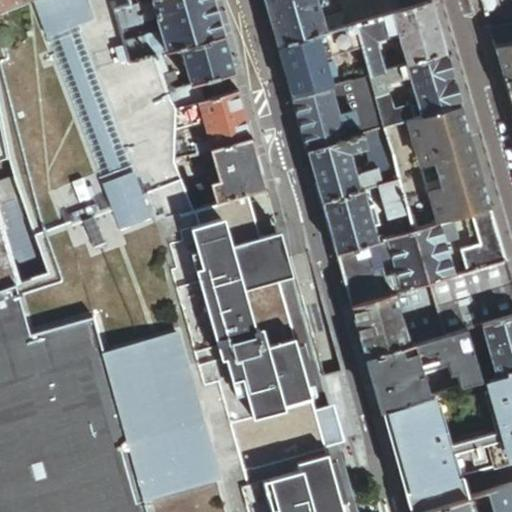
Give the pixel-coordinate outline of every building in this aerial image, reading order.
[(130,4),(128,0),(31,0),(0,14),(0,131),(6,157),(30,149),(33,159),(36,168),(51,215),(66,265),(114,248),(93,182),(61,81),(129,62),(122,41),(119,29),(113,8),(130,4)] [(0,0),(0,14),(31,0),(0,0)] [(212,0),(142,0),(136,2),(142,23),(156,19),(160,32),(146,36),(151,56),(155,54),(162,53),(179,48),(223,35),(212,0)] [(265,0),(279,47),(347,26),(343,14),(323,19),(319,5),(323,6),(325,3),(324,0),(265,0)] [(376,0),(343,10),(343,14),(347,26),(354,24),(403,9),(400,0),(376,0)] [(430,2),(429,0),(400,0),(403,9),(430,2)] [(497,4),(496,0),(481,0),(485,11),(494,9),(497,4)] [(142,23),(136,2),(130,4),(113,8),(119,29),(142,23)] [(445,53),(430,2),(403,9),(354,24),(361,48),(363,54),(369,76),(379,73),(376,64),(375,59),(372,51),(370,42),(388,37),(389,35),(398,32),(405,56),(407,65),(445,53)] [(347,26),(279,47),(286,72),(294,99),(332,87),(330,82),(326,67),(323,58),(354,49),(361,48),(354,24),(347,26)] [(511,44),(511,24),(490,28),(496,48),(511,44)] [(233,73),(223,35),(179,48),(190,85),(193,85),(233,73)] [(130,38),(122,41),(129,62),(139,59),(151,56),(146,36),(131,41),(130,38)] [(395,44),(372,51),(375,59),(397,52),(395,44)] [(511,81),(511,44),(496,48),(506,83),(511,81)] [(363,54),(361,48),(354,49),(356,56),(363,54)] [(375,59),(376,64),(399,58),(397,52),(375,59)] [(167,72),(162,53),(155,54),(166,92),(179,89),(173,70),(167,72)] [(452,80),(445,53),(407,65),(399,67),(401,73),(409,71),(414,90),(452,80)] [(399,67),(407,65),(405,56),(399,58),(376,64),(379,73),(399,67)] [(139,59),(129,62),(61,81),(93,182),(174,160),(139,59)] [(326,67),(330,82),(340,79),(335,64),(326,67)] [(399,67),(379,73),(369,76),(374,93),(379,112),(384,128),(406,122),(414,119),(412,113),(410,107),(393,112),(385,84),(403,79),(401,73),(399,67)] [(374,93),(369,76),(351,81),(355,98),(364,95),(374,93)] [(330,82),(332,87),(341,84),(340,79),(330,82)] [(460,106),(452,80),(414,90),(420,111),(412,113),(414,119),(460,106)] [(332,87),(294,99),(308,150),(346,139),(361,135),(365,134),(361,117),(342,123),(338,108),(337,104),(340,102),(355,98),(351,81),(341,84),(332,87)] [(190,85),(179,89),(166,92),(172,112),(178,110),(198,104),(193,85),(190,85)] [(252,139),(239,92),(198,104),(203,120),(203,122),(212,149),(252,139)] [(379,112),(374,93),(364,95),(370,115),(379,112)] [(370,115),(364,95),(355,98),(340,102),(342,107),(338,108),(342,123),(361,117),(370,115)] [(198,104),(178,110),(176,130),(198,124),(198,122),(203,120),(198,104)] [(490,210),(460,106),(414,119),(406,122),(416,158),(417,158),(419,166),(422,168),(433,165),(440,190),(426,193),(435,225),(453,220),(455,220),(463,218),(469,216),(490,210)] [(365,134),(384,128),(379,112),(370,115),(361,117),(365,134)] [(399,180),(384,128),(365,134),(361,135),(365,148),(371,167),(375,166),(380,185),(399,180)] [(361,135),(346,139),(350,153),(365,148),(361,135)] [(266,189),(252,139),(212,149),(209,150),(212,159),(217,181),(210,183),(215,203),(246,194),(266,189)] [(346,139),(308,150),(323,202),(361,191),(356,174),(350,153),(346,139)] [(9,167),(33,159),(30,149),(6,157),(9,167)] [(209,150),(189,156),(192,165),(212,159),(209,150)] [(11,176),(36,168),(33,159),(9,167),(11,176)] [(174,160),(93,182),(114,248),(117,258),(181,239),(174,215),(194,209),(174,160)] [(379,185),(380,185),(375,166),(371,167),(359,170),(356,174),(361,191),(364,190),(379,185)] [(27,223),(51,215),(36,168),(11,176),(18,197),(27,223)] [(18,197),(11,176),(0,179),(0,201),(0,203),(18,197)] [(409,214),(399,180),(380,185),(379,185),(389,220),(409,214)] [(210,183),(192,188),(198,208),(215,203),(210,183)] [(374,205),(369,207),(364,190),(361,191),(323,202),(337,255),(378,242),(374,226),(379,224),(374,205)] [(299,383),(304,381),(298,359),(301,358),(294,334),(291,335),(263,234),(258,235),(246,194),(215,203),(198,208),(194,209),(174,215),(181,239),(117,258),(125,284),(0,329),(0,511),(343,511),(323,445),(302,451),(292,414),(299,383)] [(0,287),(43,273),(27,223),(18,197),(0,203),(0,201),(0,287)] [(498,238),(490,210),(469,216),(478,243),(498,238)] [(390,224),(410,218),(409,214),(389,220),(390,224)] [(43,273),(66,265),(51,215),(27,223),(43,273)] [(478,243),(469,216),(463,218),(471,245),(478,243)] [(394,238),(414,232),(410,218),(390,224),(394,238)] [(457,235),(453,220),(435,225),(414,232),(394,238),(388,240),(393,258),(398,274),(403,292),(429,284),(456,276),(447,245),(445,238),(457,235)] [(261,225),(263,234),(291,335),(294,334),(301,358),(298,359),(304,381),(299,383),(292,414),(302,451),(323,445),(343,511),(357,511),(332,424),(283,250),(275,221),(261,225)] [(459,241),(457,235),(445,238),(447,245),(459,241)] [(498,240),(498,238),(478,243),(479,246),(498,240)] [(378,242),(337,255),(352,307),(392,295),(386,277),(382,262),(393,258),(388,240),(378,242)] [(504,262),(498,240),(479,246),(472,248),(461,251),(467,273),(504,262)] [(117,258),(114,248),(66,265),(43,273),(0,287),(0,329),(125,284),(117,258)] [(511,315),(511,287),(504,262),(467,273),(456,276),(429,284),(444,335),(466,329),(480,325),(511,315)] [(395,294),(403,292),(398,274),(386,277),(392,295),(395,294)] [(444,335),(429,284),(403,292),(395,294),(410,345),(415,344),(430,340),(444,335)] [(392,295),(352,307),(367,358),(410,345),(395,294),(392,295)] [(511,372),(511,315),(480,325),(482,332),(493,371),(495,377),(511,372)] [(482,332),(480,325),(466,329),(469,341),(477,338),(478,333),(482,332)] [(466,329),(444,335),(430,340),(432,351),(436,363),(447,360),(449,367),(451,372),(456,370),(461,387),(481,381),(479,375),(469,341),(466,329)] [(432,351),(430,340),(415,344),(417,350),(420,349),(426,353),(432,351)] [(410,345),(367,358),(381,411),(432,396),(431,392),(429,393),(424,374),(422,366),(417,350),(415,344),(410,345)] [(422,366),(424,374),(449,367),(447,360),(436,363),(422,366)] [(481,381),(495,377),(493,371),(479,375),(481,381)] [(511,459),(511,372),(495,377),(481,381),(461,387),(432,396),(381,411),(408,504),(410,511),(418,511),(466,498),(468,497),(465,488),(453,447),(484,438),(492,465),(511,459)] [(511,484),(487,492),(492,511),(496,511),(511,507),(511,484)] [(492,511),(487,492),(476,495),(479,506),(483,509),(483,511),(492,511)] [(466,498),(418,511),(469,511),(469,509),(466,498)]
